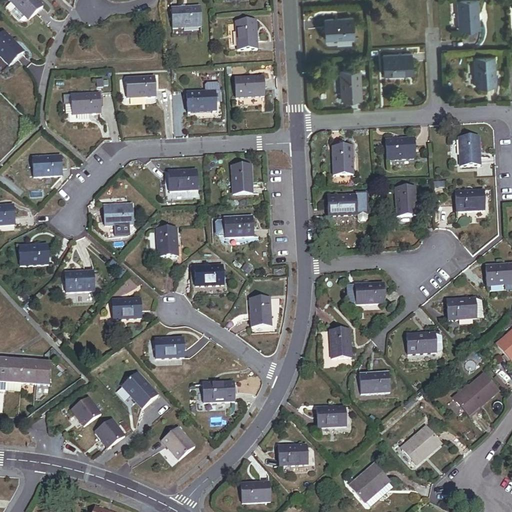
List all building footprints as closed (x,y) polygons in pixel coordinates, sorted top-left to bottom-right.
[(34,0),(10,0),(9,1),(19,11),(27,21),(29,22),(43,8),(34,0)] [(478,1),(457,2),(458,29),(479,28),(478,1)] [(172,10),(172,30),(201,29),(200,9),(172,10)] [(27,21),(19,11),(16,14),(15,18),(21,23),(24,23),(27,21)] [(324,19),(325,39),(354,38),(353,18),(324,19)] [(257,51),(255,23),(236,24),(236,25),(237,52),(257,51)] [(237,52),(236,25),(229,26),(230,52),(237,52)] [(5,33),(0,37),(0,58),(9,68),(24,54),(5,33)] [(411,54),(384,55),(385,75),(412,74),(411,54)] [(496,84),(494,57),(474,58),(476,85),(496,84)] [(360,70),(340,71),(341,99),(361,98),(360,70)] [(126,80),(127,100),(155,98),(154,79),(126,80)] [(235,80),(236,100),(264,99),(263,79),(235,80)] [(220,103),(219,89),(217,87),(205,87),(204,90),(204,94),(187,95),(188,114),(216,113),(215,103),(220,103)] [(99,96),(71,98),(72,117),(100,116),(99,96)] [(480,167),(478,139),(458,140),(460,168),(480,167)] [(413,141),(386,142),(387,162),(414,160),(413,141)] [(352,149),(331,150),(333,178),(353,177),(352,149)] [(33,160),(33,179),(62,178),(61,159),(33,160)] [(253,196),(251,167),(232,168),(233,196),(253,196)] [(169,173),(169,193),(197,192),(196,172),(169,173)] [(416,217),(415,190),(395,191),(396,219),(416,217)] [(482,193),(455,194),(456,214),(483,213),(482,193)] [(367,225),(366,195),(355,196),(355,197),(327,198),(328,218),(356,217),(357,225),(359,227),(365,227),(367,225)] [(0,227),(14,227),(13,207),(0,207),(0,227)] [(132,207),(104,208),(105,228),(106,228),(129,227),(133,227),(132,207)] [(253,239),(252,219),(224,221),(224,223),(218,223),(216,225),(217,237),(219,239),(225,238),(225,240),(253,239)] [(129,227),(106,228),(107,237),(129,236),(129,227)] [(178,259),(176,230),(157,231),(157,234),(158,260),(178,259)] [(158,260),(157,234),(148,234),(150,261),(152,263),(156,264),(158,263),(158,260)] [(19,248),(20,268),(48,267),(47,247),(19,248)] [(253,270),(246,264),(240,270),(248,276),(253,270)] [(511,267),(486,268),(486,287),(503,287),(511,286),(511,267)] [(203,269),(195,269),(196,288),(223,287),(222,268),(207,268),(203,269)] [(93,274),(65,276),(66,294),(94,293),(93,274)] [(383,306),(383,286),(355,287),(347,287),(347,295),(356,295),(356,297),(356,307),(383,306)] [(356,297),(348,297),(348,312),(380,310),(383,306),(356,307),(356,297)] [(270,300),(250,301),(251,330),(271,329),(270,300)] [(278,300),(270,300),(271,329),(251,330),(251,335),(276,335),(279,317),(278,300)] [(140,301),(112,303),(113,322),(141,321),(140,301)] [(474,302),(447,302),(447,322),(482,321),(480,303),(474,302)] [(511,325),(511,319),(508,316),(503,321),(505,323),(500,327),(504,332),(511,325)] [(351,359),(350,332),(329,333),(331,360),(350,359),(351,359)] [(511,362),(511,332),(503,340),(504,342),(499,346),(497,344),(497,345),(511,362)] [(331,360),(329,333),(320,333),(321,369),(351,368),(350,359),(331,360)] [(424,336),(406,337),(407,356),(435,355),(434,336),(434,335),(424,336)] [(182,340),(155,342),(156,362),(183,360),(182,340)] [(20,385),(22,362),(8,361),(5,392),(19,393),(20,385)] [(35,386),(37,363),(22,362),(20,385),(35,386)] [(49,387),(51,365),(37,363),(35,386),(49,387)] [(137,375),(122,390),(141,410),(158,397),(137,375)] [(387,375),(360,377),(361,396),(384,395),(388,395),(387,375)] [(361,396),(360,377),(352,377),(353,395),(356,401),(360,403),(384,401),(384,395),(361,396)] [(484,377),(454,401),(467,416),(477,408),(476,407),(482,403),(488,399),(496,392),(484,377)] [(233,385),(202,386),(203,406),(230,404),(234,404),(233,385)] [(203,406),(202,386),(194,387),(195,411),(196,413),(199,413),(230,412),(230,404),(203,406)] [(90,399),(71,411),(84,427),(99,415),(90,399)] [(477,408),(467,416),(469,419),(479,411),(477,408)] [(345,409),(317,410),(318,430),(346,429),(345,409)] [(113,423),(97,435),(106,449),(123,439),(113,423)] [(194,449),(177,429),(161,443),(178,463),(194,449)] [(401,450),(416,467),(429,456),(440,446),(425,429),(424,430),(425,431),(420,435),(419,434),(401,450)] [(305,447),(278,449),(279,468),(307,466),(305,447)] [(350,487),(364,504),(388,483),(384,478),(374,466),(356,482),(357,483),(351,488),(350,486),(350,487)] [(268,485),(240,486),(241,505),(269,504),(268,485)]
